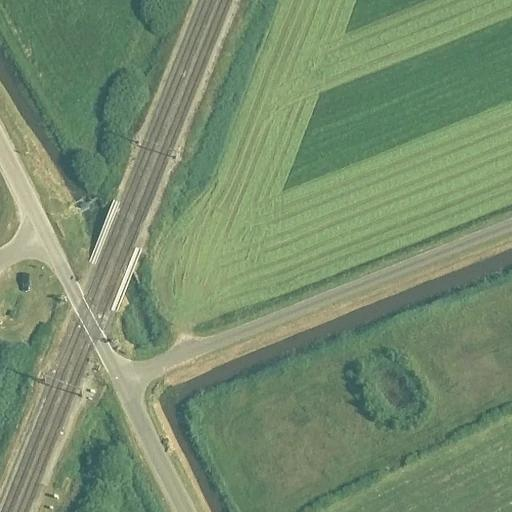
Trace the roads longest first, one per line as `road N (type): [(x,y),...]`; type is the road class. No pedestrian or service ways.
road 1 (unclassified): [(116,380),(511,224)]
road 2 (unclassified): [(116,380),(46,242)]
road 3 (unclassified): [(182,511),(116,380)]
